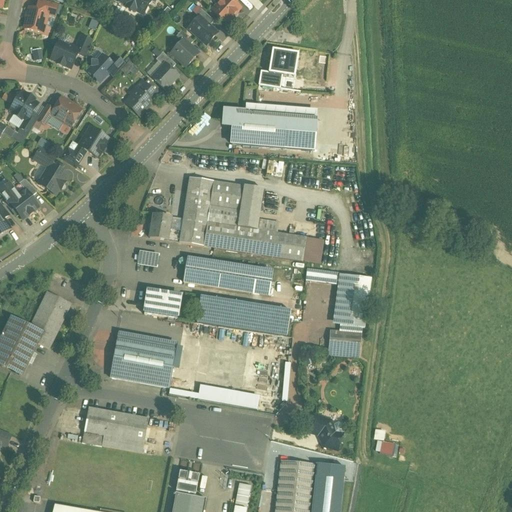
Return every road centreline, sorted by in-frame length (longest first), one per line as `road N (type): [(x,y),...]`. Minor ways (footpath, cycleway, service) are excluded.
road 1 (tertiary): [(288,0),(148,147)]
road 2 (residential): [(82,210),(110,257),(61,378)]
road 3 (residential): [(61,378),(176,402),(233,428)]
road 4 (residential): [(148,147),(84,91),(2,64)]
road 5 (residential): [(61,378),(0,508)]
